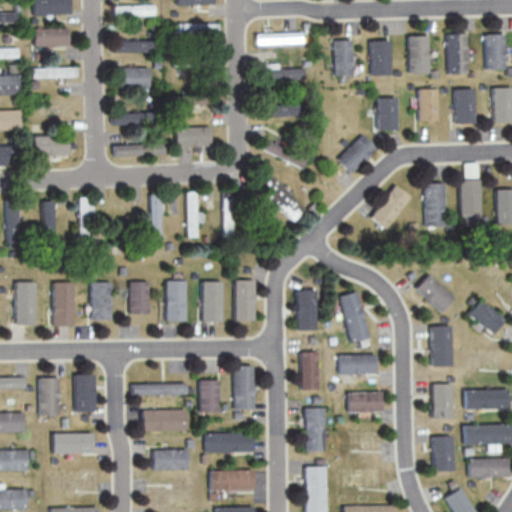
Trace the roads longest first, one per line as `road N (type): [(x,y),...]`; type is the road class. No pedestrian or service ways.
road 1 (residential): [(237,8),(511,7),(451,152),(403,159),(372,176),(277,272),(277,511)]
road 2 (residential): [(0,181),(153,176),(226,164),(235,141),(236,0)]
road 3 (residential): [(304,241),(377,281),(396,306),(404,462),(421,511)]
road 4 (residential): [(275,347),(0,353)]
road 5 (residential): [(90,0),(97,177)]
road 6 (residential): [(111,351),(121,511)]
